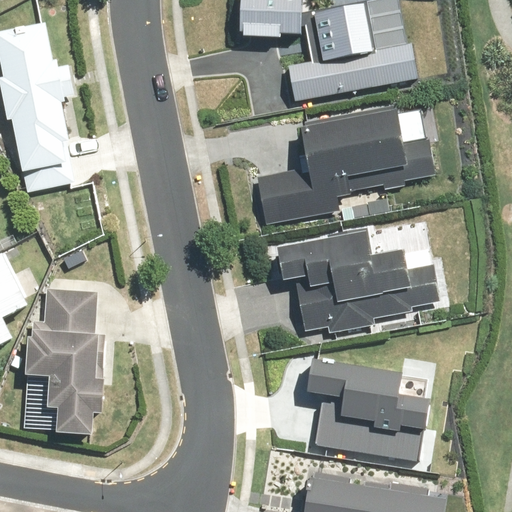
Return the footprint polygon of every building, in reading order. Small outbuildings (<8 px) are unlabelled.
[(302,0),(222,0),(221,45),(300,48),(302,0)] [(356,9),(304,20),(314,67),(282,74),(290,110),(416,83),(408,47),(366,56),(356,9)] [(75,186),(58,100),(76,96),(69,65),(52,69),(42,25),(14,31),(16,35),(0,38),(0,114),(2,124),(7,122),(18,174),(23,174),(28,196),(75,186)] [(255,178),(266,227),(337,211),(334,198),(378,188),(379,192),(434,180),(418,114),(394,120),(392,109),(292,133),(300,168),(255,178)] [(273,251),(279,283),(295,281),(298,295),(295,295),(301,329),(322,326),(325,339),(371,330),(369,321),(409,314),(407,306),(436,300),(427,251),(363,262),(358,236),(273,251)] [(0,257),(0,348),(12,342),(2,321),(28,309),(3,256),(0,257)] [(43,381),(42,412),(51,412),(51,435),(86,435),(86,417),(100,417),(101,336),(91,336),(93,296),(45,295),(44,321),(32,321),(31,337),(22,337),(22,380),(43,381)] [(301,364),(298,398),(332,402),(330,423),(317,422),(313,450),(416,462),(426,379),(301,364)] [(299,511),(444,511),(447,492),(311,476),(309,484),(304,484),(299,511)]
